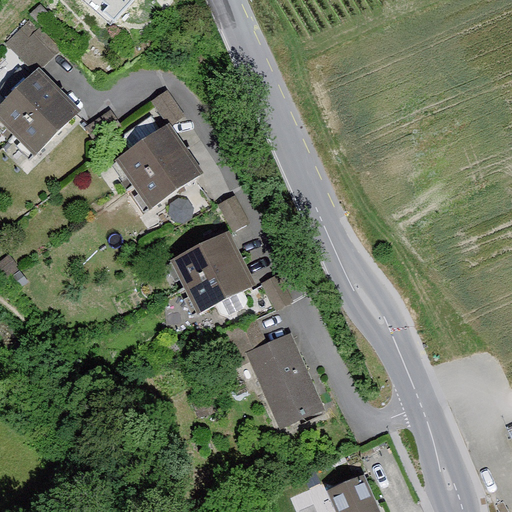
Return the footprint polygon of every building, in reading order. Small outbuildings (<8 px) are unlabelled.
[(132,0),(101,0),(118,15),(132,0)] [(50,59),(27,38),(10,56),(34,75),(50,59)] [(75,121),(34,75),(0,105),(0,136),(26,165),(75,121)] [(174,88),(157,95),(168,123),(185,116),(174,88)] [(169,129),(111,166),(143,217),(202,180),(169,129)] [(233,231),(252,222),(238,194),(220,202),(233,231)] [(233,236),(166,268),(193,324),(260,292),(233,236)] [(267,283),(277,306),(290,301),(280,278),(267,283)] [(251,323),(217,337),(232,373),(245,368),(272,434),(320,415),(289,341),(263,352),(251,323)] [(380,511),(364,475),(328,491),(336,511),(380,511)]
